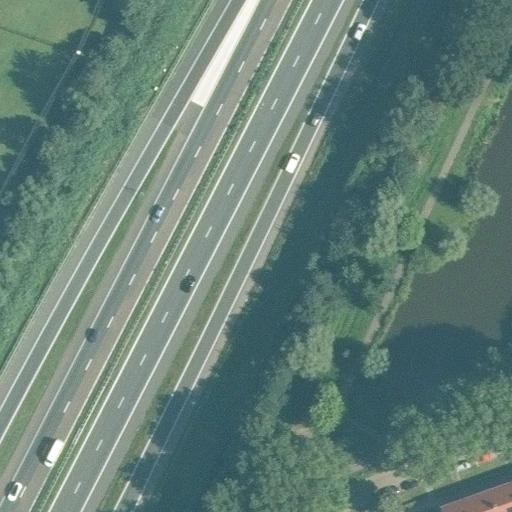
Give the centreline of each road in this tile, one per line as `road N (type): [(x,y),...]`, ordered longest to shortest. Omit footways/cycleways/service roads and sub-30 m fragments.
road 1 (motorway): [(274,0),(8,511)]
road 2 (motorway): [(65,511),(327,0)]
road 3 (motorway): [(119,511),(369,0)]
road 4 (motorway): [(256,0),(51,331),(0,430)]
road 5 (residential): [(336,511),(511,444)]
